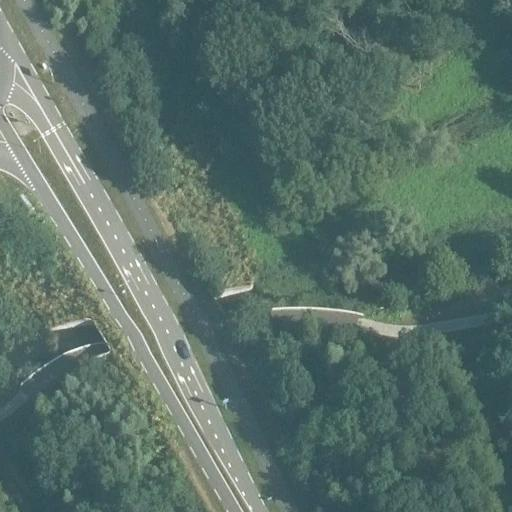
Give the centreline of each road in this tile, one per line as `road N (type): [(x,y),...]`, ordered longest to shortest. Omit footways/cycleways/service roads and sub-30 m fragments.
road 1 (tertiary): [(258,511),(156,306),(23,76)]
road 2 (tertiary): [(0,122),(240,511)]
